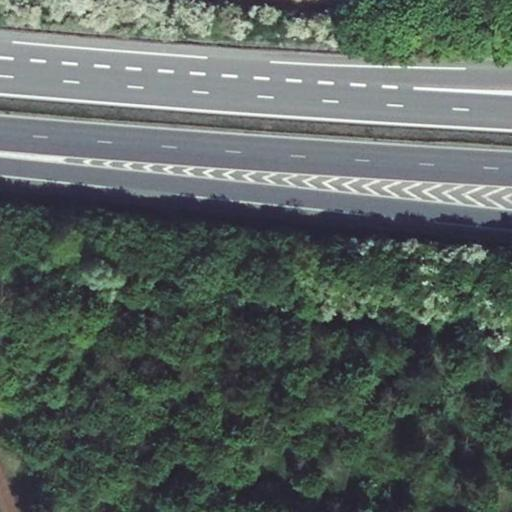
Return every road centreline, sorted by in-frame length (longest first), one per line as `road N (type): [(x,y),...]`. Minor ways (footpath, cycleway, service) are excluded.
road 1 (motorway): [(0,166),(511,224)]
road 2 (motorway): [(511,112),(0,75)]
road 3 (motorway): [(0,133),(511,169)]
road 4 (motorway): [(511,80),(0,57)]
